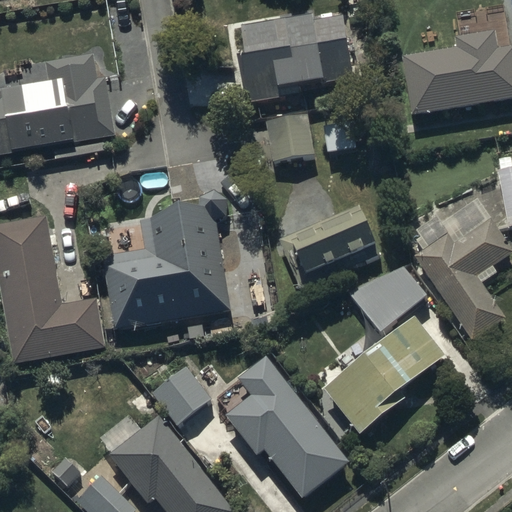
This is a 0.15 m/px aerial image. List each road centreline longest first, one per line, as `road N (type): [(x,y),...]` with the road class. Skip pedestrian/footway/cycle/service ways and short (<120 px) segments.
road 1 (residential): [(180,141),(156,0)]
road 2 (residential): [(511,437),(417,511)]
